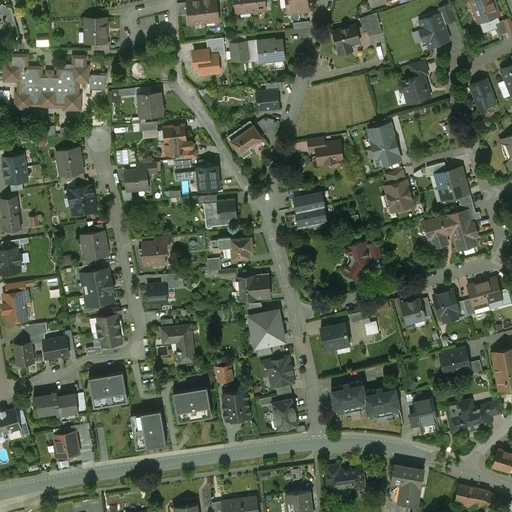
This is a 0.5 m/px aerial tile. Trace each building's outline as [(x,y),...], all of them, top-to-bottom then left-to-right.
[(201,0),(197,0),(187,1),(187,2),(188,14),(189,24),(204,22),(201,0)] [(216,0),(201,0),(204,22),(219,21),(216,0)] [(234,0),(236,13),(251,11),(249,0),(234,0)] [(249,0),(251,11),(265,10),(264,0),(249,0)] [(285,0),(287,14),(308,11),(307,0),(285,0)] [(493,0),(470,0),(473,9),(475,8),(480,22),(483,21),(493,17),(497,16),(492,2),(494,1),(493,0)] [(187,2),(177,3),(178,15),(188,14),(187,2)] [(12,8),(1,3),(0,6),(0,11),(15,18),(12,8)] [(455,20),(450,4),(438,8),(440,13),(444,24),(455,20)] [(377,12),(360,18),(362,27),(366,26),(379,23),(377,12)] [(440,13),(418,21),(421,29),(419,30),(423,41),(425,40),(428,48),(446,42),(443,32),(446,30),(444,24),(440,13)] [(106,17),(85,18),(85,42),(91,42),(106,42),(106,41),(106,17)] [(493,17),(483,21),(486,31),(496,28),(499,35),(493,17)] [(511,30),(511,24),(510,18),(502,20),(507,32),(511,30)] [(379,23),(366,26),(368,36),(382,33),(379,23)] [(334,31),(338,47),(351,44),(359,42),(359,39),(361,39),(359,33),(358,30),(357,31),(355,25),(334,31)] [(257,39),(247,41),(249,58),(249,61),(260,60),(260,61),(274,59),(275,69),(285,68),(284,58),(285,58),(283,39),(275,40),(275,37),(257,39)] [(49,38),(37,39),(37,46),(49,45),(49,38)] [(106,42),(91,42),(91,50),(109,50),(109,41),(106,41),(106,42)] [(249,58),(247,41),(230,43),(232,61),(249,58)] [(351,44),(338,47),(340,54),(353,50),(351,44)] [(58,76),(41,76),(41,67),(27,67),(27,55),(10,55),(10,65),(5,65),(4,80),(19,80),(18,93),(16,93),(15,108),(31,108),(31,105),(39,105),(39,106),(56,106),(64,106),(64,109),(80,109),(80,94),(78,94),(78,82),(88,82),(88,66),(85,66),(85,57),(73,56),(73,68),(58,68),(58,76)] [(422,61),(409,65),(413,77),(423,75),(426,74),(422,61)] [(511,64),(500,69),(511,96),(511,95),(511,64)] [(129,67),(119,68),(120,76),(130,76),(129,67)] [(91,88),(107,88),(107,73),(91,73),(91,88)] [(413,77),(400,81),(398,84),(400,89),(403,91),(405,91),(408,103),(429,97),(423,75),(413,77)] [(495,101),(485,78),(469,85),(479,108),(495,101)] [(281,82),(266,83),(266,91),(277,90),(281,90),(281,82)] [(135,87),(118,89),(118,96),(135,94),(135,87)] [(266,91),(257,91),(257,93),(256,95),(256,100),(258,101),(258,110),(279,108),(277,90),(266,91)] [(160,91),(138,93),(138,94),(139,94),(140,107),(139,107),(141,117),(163,115),(160,91)] [(208,92),(202,97),(208,104),(214,99),(208,92)] [(279,121),(265,117),(253,125),(261,136),(269,130),(275,132),(279,121)] [(250,120),(227,136),(231,141),(253,125),(250,120)] [(157,121),(139,123),(139,131),(158,129),(157,121)] [(402,161),(391,123),(365,130),(375,162),(382,160),(384,166),(402,161)] [(184,124),(163,126),(165,144),(186,142),(186,141),(187,141),(186,133),(185,133),(184,124)] [(253,125),(231,141),(240,154),(241,153),(244,157),(251,152),(248,148),(262,138),(261,136),(253,125)] [(511,135),(504,138),(501,142),(504,148),(508,149),(511,157),(507,163),(509,167),(511,168),(511,135)] [(324,136),(307,139),(309,152),(316,151),(315,145),(325,143),(324,136)] [(186,142),(165,144),(167,155),(184,153),(187,152),(187,151),(191,150),(190,147),(192,147),(193,145),(193,142),(191,141),(187,141),(186,141),(186,142)] [(340,141),(334,142),(334,141),(328,142),(328,143),(325,143),(315,145),(316,151),(318,164),(325,162),(331,167),(335,161),(343,160),(340,141)] [(79,147),(56,151),(61,176),(83,171),(79,147)] [(135,149),(117,151),(118,164),(136,162),(135,149)] [(191,150),(187,151),(187,152),(184,153),(185,159),(197,158),(196,150),(191,150)] [(24,154),(3,157),(4,166),(3,166),(4,170),(26,167),(24,154)] [(191,160),(174,161),(174,168),(191,167),(191,160)] [(155,161),(140,163),(140,169),(140,170),(146,170),(147,173),(156,172),(155,161)] [(444,162),(427,167),(429,176),(437,173),(436,173),(446,170),(444,162)] [(217,165),(197,166),(198,171),(183,172),(184,180),(198,178),(199,190),(219,188),(217,165)] [(446,170),(436,173),(437,173),(440,187),(463,180),(460,167),(461,167),(460,166),(446,170)] [(26,167),(4,170),(4,174),(5,174),(7,183),(28,180),(26,167)] [(402,168),(386,173),(389,184),(405,180),(402,168)] [(140,169),(125,170),(127,190),(140,189),(140,187),(148,186),(147,173),(146,170),(140,170),(140,169)] [(83,171),(61,176),(62,182),(75,180),(85,178),(83,171)] [(85,178),(75,180),(76,187),(89,185),(88,178),(85,178)] [(389,184),(385,186),(392,211),(399,209),(400,210),(402,211),(404,210),(406,208),(405,207),(413,205),(406,180),(405,180),(389,184)] [(463,180),(440,187),(444,199),(443,200),(458,196),(468,193),(467,193),(463,180)] [(76,187),(68,189),(73,214),(96,209),(91,185),(89,185),(76,187)] [(300,210),(329,204),(326,189),(297,195),(300,210)] [(468,193),(458,196),(460,205),(472,202),(470,193),(468,193)] [(205,195),(188,197),(188,204),(205,203),(205,195)] [(17,199),(1,201),(5,231),(21,228),(17,199)] [(235,199),(217,200),(218,208),(219,217),(219,219),(236,217),(235,199)] [(460,205),(455,206),(457,212),(468,209),(471,220),(481,217),(479,211),(475,212),(472,202),(460,205)] [(303,224),(332,218),(329,204),(300,210),(303,224)] [(218,208),(205,209),(206,218),(219,217),(218,208)] [(457,212),(424,222),(428,239),(431,238),(434,247),(448,243),(445,234),(452,232),(457,250),(477,244),(471,220),(468,209),(457,212)] [(40,215),(29,216),(31,226),(38,225),(38,220),(41,220),(40,215)] [(104,230),(81,234),(85,259),(95,257),(108,255),(104,230)] [(170,235),(154,237),(155,243),(166,242),(166,244),(170,243),(170,235)] [(251,236),(230,238),(230,239),(231,247),(232,258),(250,257),(249,246),(252,245),(251,236)] [(3,242),(4,250),(18,248),(21,247),(20,239),(3,242)] [(230,239),(212,240),(212,248),(231,247),(230,239)] [(365,241),(361,242),(361,241),(348,245),(349,246),(345,247),(345,248),(347,253),(347,254),(350,254),(351,259),(348,264),(346,263),(346,264),(343,269),(342,270),(346,272),(345,273),(356,279),(357,278),(360,280),(365,271),(368,267),(368,266),(369,264),(368,261),(371,260),(367,244),(366,244),(365,241)] [(378,241),(367,244),(371,260),(382,257),(378,241)] [(155,243),(143,244),(144,263),(153,262),(153,268),(164,267),(163,253),(166,249),(166,244),(166,242),(155,243)] [(0,250),(0,270),(0,273),(21,270),(20,263),(22,263),(21,254),(19,254),(18,248),(4,250),(0,250)] [(95,257),(85,259),(82,259),(83,266),(91,264),(96,263),(95,257)] [(220,261),(207,263),(208,270),(218,269),(221,269),(220,261)] [(83,266),(76,267),(77,274),(81,273),(81,272),(92,270),(91,264),(83,266)] [(92,270),(81,272),(81,273),(83,284),(85,284),(87,294),(85,294),(87,305),(87,306),(98,304),(114,301),(112,290),(114,290),(112,278),(110,278),(108,268),(92,270)] [(221,269),(218,269),(219,276),(237,275),(237,268),(221,269)] [(179,273),(161,274),(162,283),(166,283),(166,288),(180,287),(179,273)] [(268,274),(255,276),(257,297),(270,296),(268,274)] [(255,276),(236,277),(238,299),(257,297),(255,276)] [(496,277),(481,281),(487,302),(501,298),(502,298),(500,290),(496,277)] [(32,279),(3,284),(8,284),(10,294),(10,295),(29,292),(27,281),(32,280),(32,279)] [(481,281),(467,285),(471,298),(473,306),(474,306),(487,302),(481,281)] [(162,283),(147,284),(148,303),(167,302),(166,288),(166,283),(162,283)] [(507,288),(500,290),(502,298),(501,298),(503,305),(511,303),(507,288)] [(453,289),(433,295),(440,318),(459,313),(459,312),(456,302),(453,289)] [(29,292),(10,295),(10,294),(6,295),(9,313),(5,313),(6,321),(28,318),(29,324),(39,323),(37,313),(26,315),(26,312),(25,312),(24,302),(30,302),(29,292)] [(427,297),(420,299),(425,316),(432,314),(427,297)] [(420,298),(401,304),(406,322),(412,320),(412,322),(425,318),(425,316),(420,299),(420,298)] [(471,298),(463,300),(467,315),(476,313),(474,306),(473,306),(471,298)] [(463,300),(456,302),(459,312),(459,313),(460,317),(467,315),(463,300)] [(387,302),(377,305),(379,311),(389,308),(387,302)] [(487,302),(474,306),(476,313),(489,309),(487,302)] [(98,304),(87,306),(87,305),(83,306),(84,312),(99,310),(98,304)] [(258,305),(240,308),(242,317),(251,315),(260,313),(258,305)] [(119,306),(103,309),(104,316),(117,313),(117,314),(120,313),(119,306)] [(260,313),(251,315),(253,323),(251,324),(254,338),(256,337),(258,346),(258,345),(259,346),(284,340),(284,341),(285,340),(279,310),(278,309),(260,313)] [(367,310),(349,314),(351,322),(368,318),(367,310)] [(104,316),(97,317),(99,324),(97,324),(98,332),(122,327),(121,320),(118,320),(117,314),(117,313),(104,316)] [(168,316),(157,320),(159,325),(170,321),(168,316)] [(376,321),(364,323),(367,335),(378,333),(376,321)] [(39,323),(29,324),(31,342),(32,342),(49,340),(46,322),(39,323)] [(345,322),(321,328),(323,338),(326,351),(336,349),(335,346),(349,343),(345,322)] [(190,324),(162,327),(163,338),(176,337),(178,350),(175,350),(175,352),(178,352),(179,362),(194,360),(190,324)] [(158,326),(153,328),(156,339),(161,338),(158,326)] [(122,327),(98,332),(99,339),(101,338),(103,345),(122,342),(121,335),(124,334),(122,327)] [(47,358),(71,354),(67,337),(44,341),(47,358)] [(31,342),(14,344),(17,364),(34,362),(32,342),(31,342)] [(87,354),(102,352),(101,345),(86,348),(87,354)] [(464,348),(441,354),(446,374),(469,368),(468,362),(464,348)] [(511,387),(511,348),(491,352),(498,390),(511,387)] [(287,357),(261,362),(264,374),(270,373),(272,386),(275,385),(290,382),(293,381),(291,373),(293,372),(291,365),(289,366),(287,357)] [(479,359),(468,362),(469,368),(470,374),(482,372),(479,359)] [(223,366),(223,363),(217,364),(217,366),(216,366),(218,381),(232,380),(230,365),(223,366)] [(123,371),(89,377),(94,407),(128,401),(123,371)] [(394,384),(364,391),(361,380),(331,387),(336,412),(344,410),(345,414),(351,413),(352,415),(361,413),(359,407),(366,405),(369,416),(377,414),(378,421),(387,419),(386,416),(392,415),(392,411),(400,410),(394,384)] [(290,382),(275,385),(277,395),(292,392),(290,382)] [(173,392),(176,412),(177,418),(185,417),(186,421),(205,418),(205,414),(212,412),(211,406),(207,386),(193,388),(173,392)] [(236,392),(225,394),(223,395),(227,420),(236,418),(237,419),(239,419),(240,418),(249,417),(246,398),(245,391),(244,391),(243,390),(237,391),(236,392)] [(51,394),(33,397),(35,408),(36,414),(49,412),(49,413),(57,412),(57,415),(65,413),(65,412),(78,410),(76,393),(58,396),(57,392),(51,393),(51,394)] [(276,395),(259,399),(260,405),(270,403),(278,401),(276,395)] [(425,398),(419,399),(419,400),(413,402),(416,413),(411,414),(410,414),(409,414),(412,428),(412,426),(426,423),(426,425),(432,424),(432,422),(437,421),(432,397),(425,399),(425,398)] [(278,401),(270,403),(274,420),(276,420),(278,428),(282,427),(284,428),(286,428),(289,428),(291,427),(292,425),(296,424),(291,398),(278,401)] [(486,405),(472,408),(471,400),(456,403),(459,417),(450,419),(452,430),(462,428),(462,430),(491,424),(489,414),(486,405)] [(499,400),(485,403),(486,405),(489,414),(502,412),(499,400)] [(413,402),(407,403),(409,414),(410,414),(411,414),(416,413),(413,402)] [(16,407),(2,411),(8,432),(22,428),(16,407)] [(161,409),(131,414),(136,449),(167,444),(161,409)] [(73,425),(55,429),(56,434),(73,431),(73,425)] [(56,434),(54,435),(56,445),(55,445),(57,457),(79,453),(75,431),(73,431),(56,434)] [(511,452),(508,452),(498,448),(492,466),(509,472),(511,462),(511,452)] [(362,467),(340,470),(339,465),(326,466),(329,489),(353,485),(354,489),(364,488),(362,467)] [(423,470),(395,465),(391,482),(392,482),(391,485),(392,485),(390,493),(399,494),(398,502),(407,504),(417,505),(420,487),(423,470)] [(480,489),(458,484),(454,504),(471,508),(470,510),(472,510),(473,508),(483,511),(484,508),(476,507),(480,489)] [(501,498),(488,491),(480,489),(476,507),(484,508),(498,511),(501,498)] [(311,511),(309,490),(286,493),(288,511),(311,511)] [(446,500),(428,494),(424,506),(429,508),(428,511),(447,511),(448,510),(443,508),(446,500)] [(255,497),(211,502),(212,511),(222,511),(225,511),(257,511),(255,497)]
